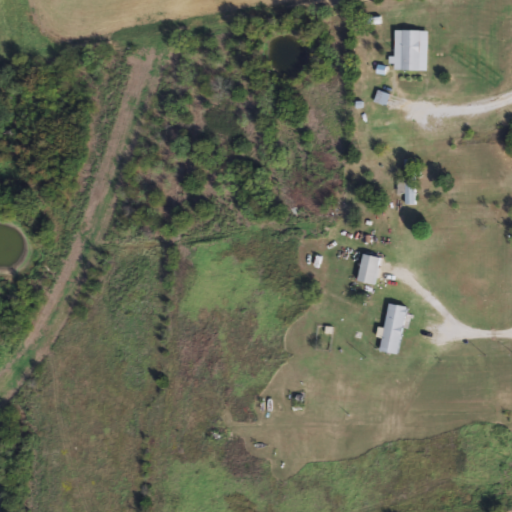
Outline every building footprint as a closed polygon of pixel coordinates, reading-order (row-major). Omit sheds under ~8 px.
[(394,70),(395,30),(428,30),(428,71),(394,70)] [(374,101),(378,90),(389,94),(385,105),(374,101)] [(404,204),(404,159),(415,159),(415,204),(404,204)] [(380,257),(374,284),(357,281),(362,253),(380,257)] [(379,352),(388,302),(407,306),(398,355),(379,352)]
